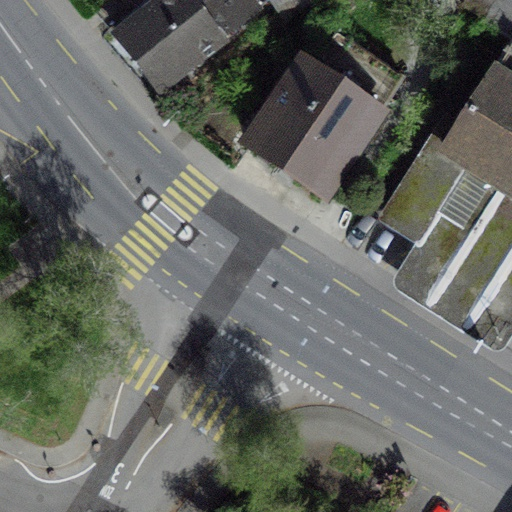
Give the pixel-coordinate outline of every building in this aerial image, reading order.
[(176,0),(121,48),(175,111),(248,47),(206,0),(176,0)] [(206,0),(248,47),(273,26),(251,0),(206,0)] [(511,0),(480,0),(471,19),(511,39),(511,0)] [(333,72),(409,122),(428,95),(352,44),(333,72)] [(511,62),(506,58),(448,151),(427,137),(378,214),(415,237),(386,282),(500,353),(511,333),(511,62)] [(333,72),(319,63),(257,156),(347,215),(409,122),(333,72)]
